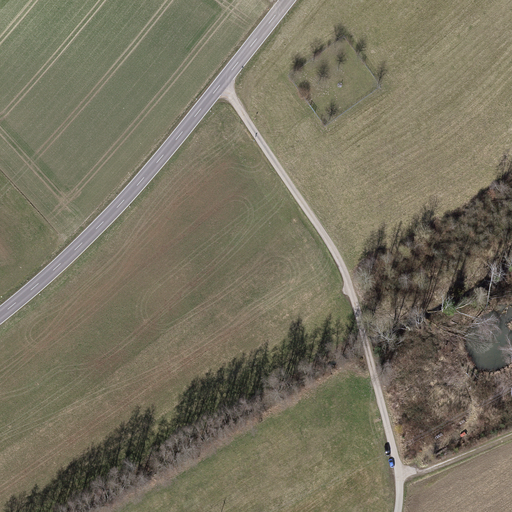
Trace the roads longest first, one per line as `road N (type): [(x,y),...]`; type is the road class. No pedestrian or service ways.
road 1 (track): [(398,511),(400,480),(349,275),(223,81)]
road 2 (secondary): [(0,315),(121,203),(287,0)]
